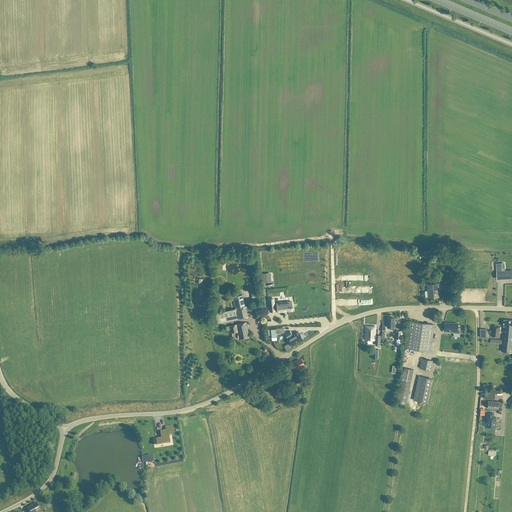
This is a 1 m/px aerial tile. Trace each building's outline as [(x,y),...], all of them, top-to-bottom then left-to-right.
[(438,297),(438,283),(427,284),(428,298),(438,297)] [(244,307),(242,295),(233,297),(235,309),(236,309),(244,307)] [(278,309),(278,312),(292,311),(291,301),(277,303),(277,304),(274,304),(273,299),(268,299),(270,311),(275,311),(275,309),(278,309)] [(246,306),(244,307),(236,309),(238,319),(248,317),(246,306)] [(237,319),(235,310),(215,314),(217,323),(237,319)] [(511,320),(504,320),(503,326),(501,351),(511,352),(511,320)] [(430,351),(434,325),(409,321),(405,348),(430,351)] [(249,337),(246,322),(229,326),(226,326),(227,330),(230,330),(231,336),(234,336),(233,332),(237,331),(238,335),(237,336),(238,339),(239,338),(239,339),(249,337)] [(457,323),(444,323),(444,331),(448,331),(448,332),(453,332),(453,333),(460,333),(460,328),(457,328),(457,323)] [(366,337),(366,339),(375,340),(375,339),(377,339),(376,345),(380,346),(381,336),(378,335),(378,336),(376,336),(377,327),(367,326),(366,337)] [(499,337),(501,327),(492,326),(491,336),(499,337)] [(283,328),(270,329),(271,338),(276,337),(276,334),(284,333),(283,328)] [(293,337),(290,331),(285,334),(288,339),(291,346),(302,339),(299,333),(298,332),(294,334),(295,335),(293,337)] [(496,362),(497,345),(487,345),(486,359),(491,359),(491,361),(496,362)] [(306,369),(301,358),(291,363),(295,370),(301,367),(302,371),(306,369)] [(430,371),(432,361),(421,358),(419,368),(430,371)] [(406,405),(413,371),(413,370),(404,368),(397,403),(406,405)] [(419,376),(413,400),(427,403),(433,379),(423,377),(424,375),(421,375),(421,376),(419,376)] [(487,408),(498,409),(499,401),(488,401),(487,408)] [(495,427),(496,417),(493,417),(493,413),(487,413),(486,420),(487,420),(486,427),(495,427)] [(166,430),(160,431),(161,438),(156,439),(157,444),(170,442),(169,434),(174,433),(173,429),(166,430)] [(35,511),(35,510),(39,508),(35,502),(26,507),(28,511),(35,511)]
